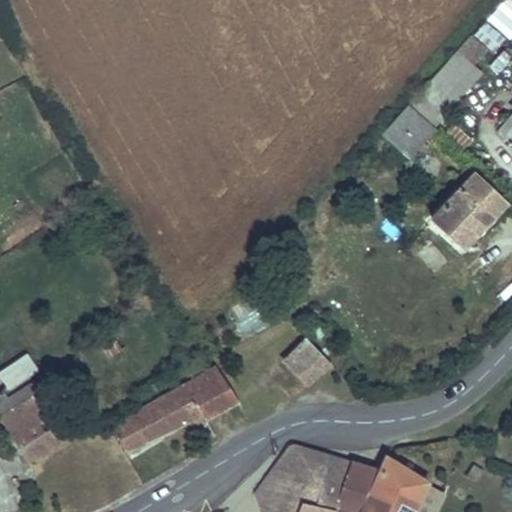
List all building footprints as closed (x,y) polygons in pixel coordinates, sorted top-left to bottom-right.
[(488,49),(471,36),(416,98),(433,113),(488,49)] [(405,111),(380,139),(405,160),(430,131),(405,111)] [(466,258),(504,212),(470,182),(431,227),(466,258)] [(227,306),(243,339),(285,319),(269,286),(227,306)] [(307,393),(335,371),(307,336),(278,357),(307,393)] [(25,350),(0,367),(0,381),(5,390),(37,368),(25,350)] [(213,369),(184,388),(200,415),(213,435),(242,416),(213,369)] [(124,452),(186,422),(200,415),(184,388),(92,443),(108,468),(127,458),(124,452)] [(41,392),(0,416),(0,419),(9,434),(26,461),(77,430),(70,419),(61,425),(51,408),(41,392)] [(142,486),(174,463),(160,444),(129,462),(127,458),(108,468),(92,443),(89,438),(27,477),(39,496),(49,490),(64,511),(80,511),(102,499),(106,505),(142,486)] [(300,511),(304,505),(322,511),(331,511),(349,467),(292,448),(267,481),(261,479),(248,492),(252,499),(261,490),(281,498),(273,511),(300,511)] [(377,475),(349,467),(331,511),(355,511),(364,498),(396,511),(409,511),(427,482),(384,461),(377,475)] [(472,463),(465,474),(475,480),(482,469),(472,463)] [(252,499),(258,511),(273,511),(281,498),(261,490),(252,499)] [(396,511),(364,498),(355,511),(396,511)]
